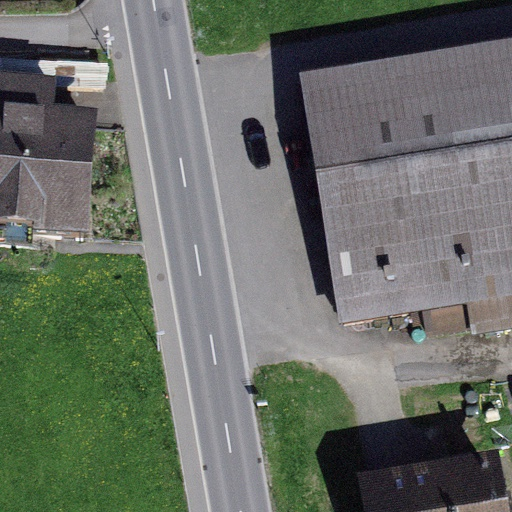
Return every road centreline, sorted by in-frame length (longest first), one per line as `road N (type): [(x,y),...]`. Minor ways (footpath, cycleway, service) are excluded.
road 1 (secondary): [(238,511),(157,40)]
road 2 (residential): [(157,40),(0,38)]
